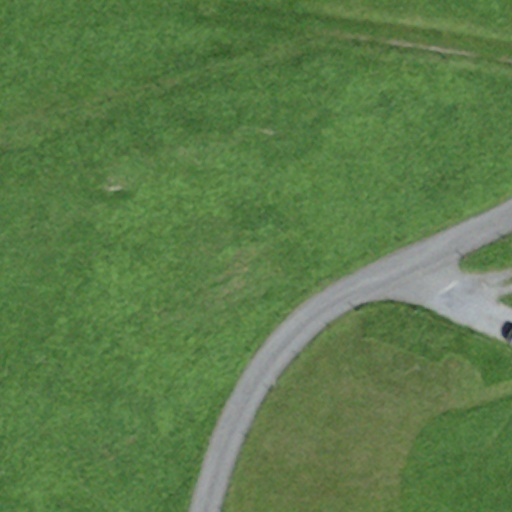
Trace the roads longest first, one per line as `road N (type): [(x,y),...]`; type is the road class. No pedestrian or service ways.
road 1 (unclassified): [(511,211),(293,330),(258,373),(205,511)]
road 2 (track): [(240,14),(511,52)]
